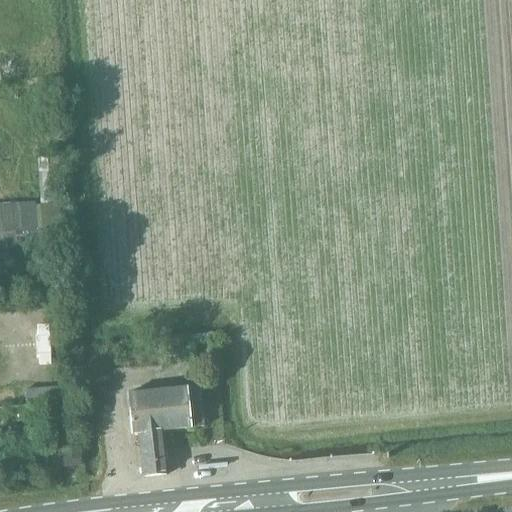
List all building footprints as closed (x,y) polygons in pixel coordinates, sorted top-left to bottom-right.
[(35,202),(0,204),(0,247),(17,246),(16,237),(63,234),(61,203),(50,204),(47,157),(38,158),(41,205),(36,205),(35,202)] [(55,276),(52,238),(25,240),(27,278),(55,276)] [(56,243),(57,267),(66,267),(64,243),(56,243)] [(158,350),(159,364),(186,362),(183,337),(149,340),(149,350),(158,350)] [(185,374),(187,389),(199,387),(199,389),(214,387),(213,371),(185,374)] [(199,387),(187,389),(186,389),(126,395),(131,436),(138,434),(142,477),(163,476),(159,433),(190,429),(190,428),(202,428),(199,389),(199,387)] [(24,390),(25,405),(60,402),(59,388),(24,390)] [(79,456),(80,455),(79,449),(61,451),(62,458),(63,458),(64,468),(80,466),(79,456)]
